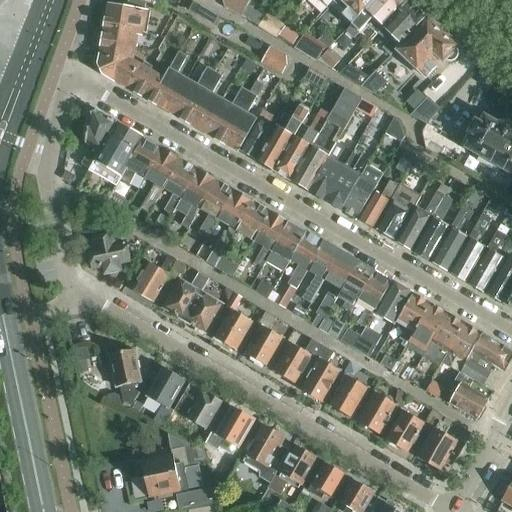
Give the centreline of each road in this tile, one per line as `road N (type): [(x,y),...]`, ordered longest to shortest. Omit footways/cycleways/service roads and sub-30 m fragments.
road 1 (residential): [(450,502),(69,288),(47,178),(68,82),(511,332)]
road 2 (secondary): [(44,511),(0,300)]
